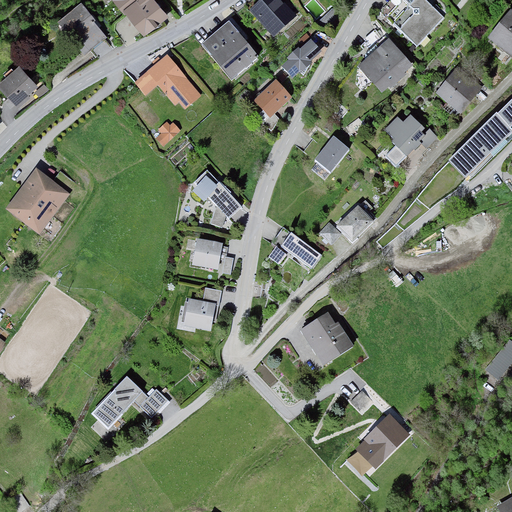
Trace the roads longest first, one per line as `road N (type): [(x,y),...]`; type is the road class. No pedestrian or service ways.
road 1 (residential): [(370,0),(278,159),(259,210),(235,341),(239,367)]
road 2 (residential): [(239,367),(310,282),(371,233),(511,84)]
road 3 (residential): [(511,145),(239,367)]
road 4 (residential): [(0,153),(70,90),(225,0)]
road 5 (residential): [(53,511),(161,436),(239,367)]
